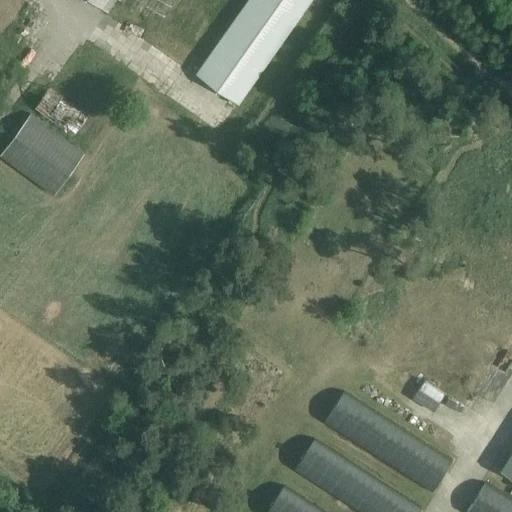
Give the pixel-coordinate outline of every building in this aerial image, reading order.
[(90,0),(107,12),(115,0),(90,0)] [(247,0),(206,60),(194,77),(236,106),(310,0),(247,0)] [(30,112),(0,154),(54,194),(84,151),(30,112)] [(425,381),(413,398),(434,411),(446,394),(425,381)] [(345,391),(325,422),(432,491),(452,461),(345,391)] [(314,438),(294,469),(361,511),(418,511),(422,508),(314,438)] [(511,452),(501,470),(511,477),(511,452)] [(511,511),(511,499),(485,483),(466,511),(511,511)] [(324,511),(284,485),(266,511),(324,511)]
